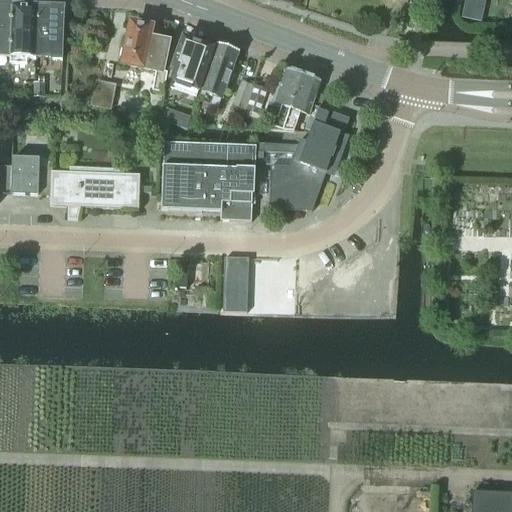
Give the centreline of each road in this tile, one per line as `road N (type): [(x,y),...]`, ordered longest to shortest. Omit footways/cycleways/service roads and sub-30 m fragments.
road 1 (residential): [(0,240),(291,247),(336,229),(377,193),(413,86)]
road 2 (tertiary): [(176,0),(413,86)]
